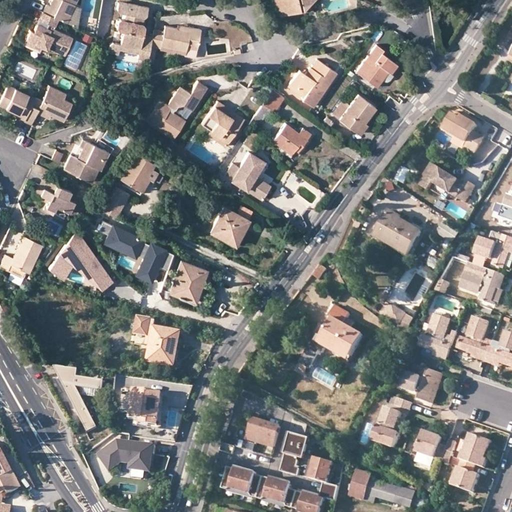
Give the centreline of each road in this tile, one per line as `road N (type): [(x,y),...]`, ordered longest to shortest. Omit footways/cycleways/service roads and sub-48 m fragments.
road 1 (tertiary): [(436,72),(220,355),(165,511)]
road 2 (tertiary): [(179,511),(234,358),(385,149),(445,85)]
road 3 (residential): [(423,28),(374,16),(267,41),(230,0)]
road 4 (secondary): [(13,403),(79,511)]
road 5 (secondary): [(62,450),(0,343)]
